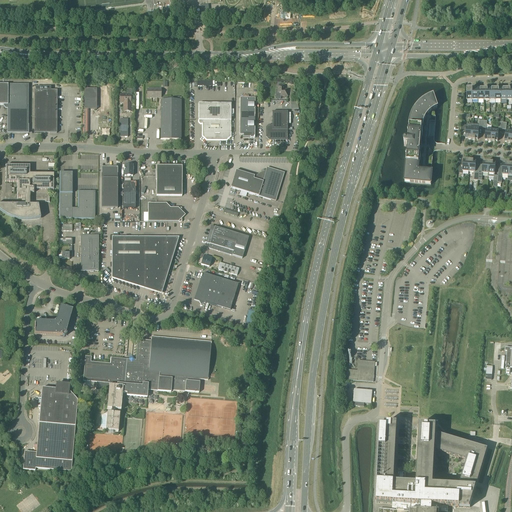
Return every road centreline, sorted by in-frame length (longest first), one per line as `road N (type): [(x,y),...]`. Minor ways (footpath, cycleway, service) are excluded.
road 1 (primary): [(303,511),(322,313),(388,55)]
road 2 (primary): [(368,75),(303,341)]
road 3 (unclassified): [(94,302),(150,318),(166,314),(211,152)]
road 4 (unclassified): [(211,152),(0,148)]
road 5 (residential): [(511,154),(451,148),(450,135),(454,86),(511,79)]
road 6 (tertiary): [(377,45),(199,54)]
road 7 (primary): [(303,341),(284,498),(273,511)]
road 8 (primary): [(303,341),(288,511)]
road 9 (tertiary): [(199,58),(344,56)]
road 10 (unclassified): [(21,423),(25,324),(38,281)]
road 11 (unclassified): [(388,55),(464,56),(511,45)]
